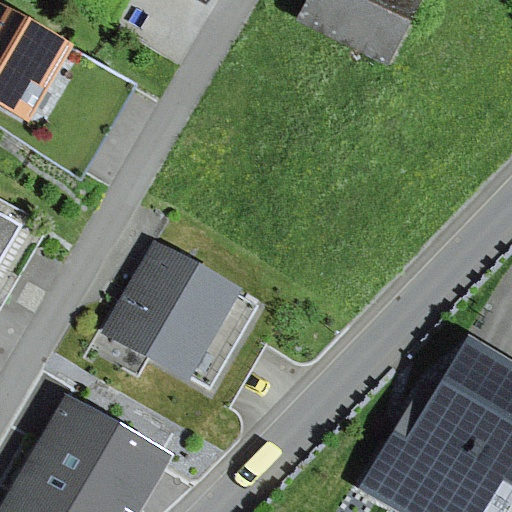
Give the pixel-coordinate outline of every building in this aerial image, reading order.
[(139,0),(115,0),(133,11),(139,0)] [(412,2),(407,0),(305,0),(288,30),(371,76),(412,2)] [(127,97),(0,24),(0,140),(72,190),(127,97)] [(0,277),(20,242),(0,230),(0,277)] [(254,319),(145,260),(98,345),(206,405),(254,319)] [(511,461),(511,397),(451,357),(351,508),(356,511),(494,511),(484,505),(511,461)] [(128,511),(159,468),(50,402),(0,484),(0,511),(128,511)]
